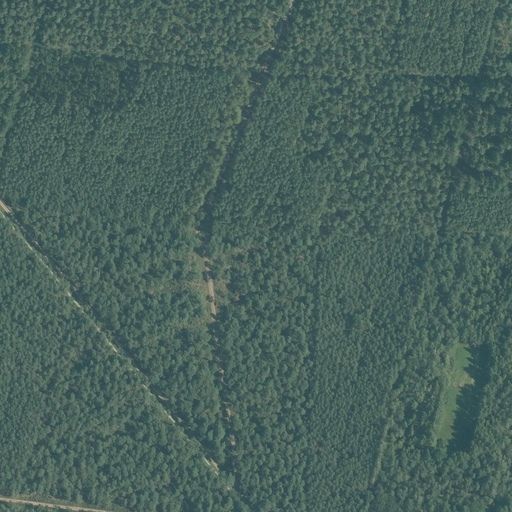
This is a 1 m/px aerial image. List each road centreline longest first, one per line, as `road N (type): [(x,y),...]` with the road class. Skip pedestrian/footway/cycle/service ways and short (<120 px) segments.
road 1 (track): [(0,40),(263,72),(511,75)]
road 2 (track): [(237,492),(205,234),(210,198),(292,0)]
road 3 (track): [(237,492),(0,202)]
